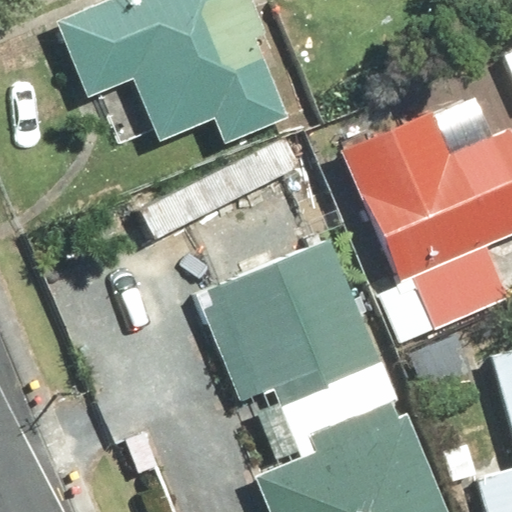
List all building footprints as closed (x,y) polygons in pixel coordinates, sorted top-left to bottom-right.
[(271,124),(221,0),(88,0),(38,20),(71,102),(117,84),(142,147),(197,126),(206,149),(271,124)] [(511,50),(499,56),(511,85),(511,50)] [(417,113),(327,152),(385,284),(511,229),(511,165),(496,130),(435,156),(417,113)] [(280,140),(139,215),(153,243),(295,167),(280,140)] [(312,226),(195,275),(207,303),(188,311),(227,404),(363,348),(312,226)] [(414,294),(429,334),(503,306),(488,265),(414,294)] [(405,353),(414,387),(468,373),(459,339),(405,353)] [(511,511),(511,354),(473,366),(505,474),(462,487),(469,511),(511,511)] [(429,511),(385,403),(297,439),(305,457),(240,484),(252,511),(429,511)]
